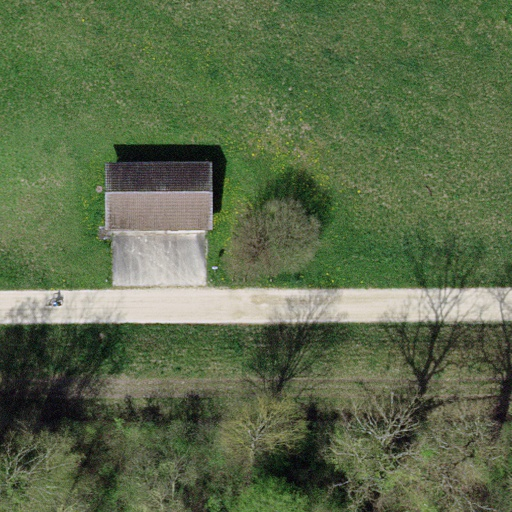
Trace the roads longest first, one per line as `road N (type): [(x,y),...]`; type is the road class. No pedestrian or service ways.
road 1 (track): [(0,302),(511,299)]
road 2 (track): [(0,390),(511,388)]
